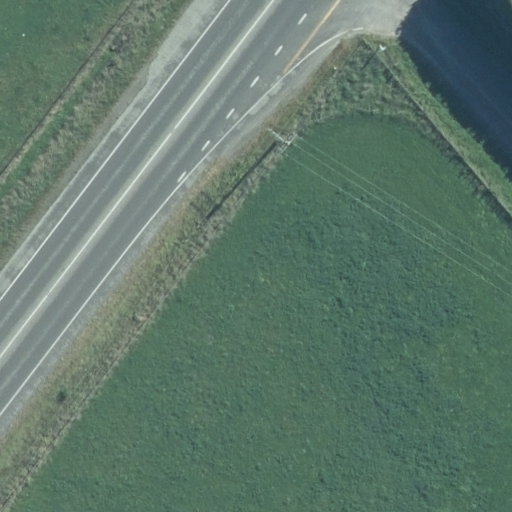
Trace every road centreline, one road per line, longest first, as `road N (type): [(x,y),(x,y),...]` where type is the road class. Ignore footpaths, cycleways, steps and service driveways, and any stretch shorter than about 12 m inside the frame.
road 1 (primary): [(0,358),(273,0)]
road 2 (residential): [(393,0),(511,140)]
